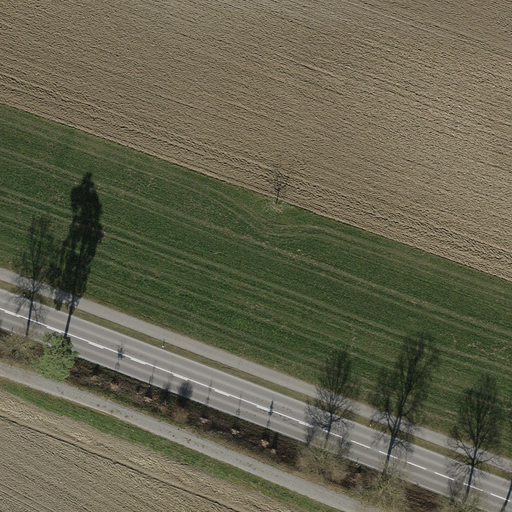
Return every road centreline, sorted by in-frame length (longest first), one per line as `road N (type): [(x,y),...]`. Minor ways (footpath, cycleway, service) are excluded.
road 1 (tertiary): [(511,501),(0,309)]
road 2 (track): [(0,368),(365,511)]
